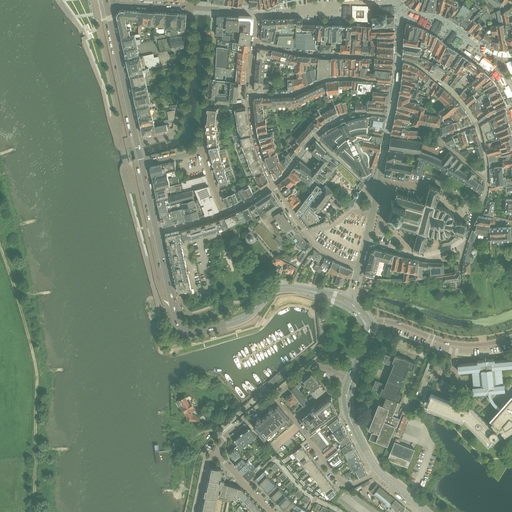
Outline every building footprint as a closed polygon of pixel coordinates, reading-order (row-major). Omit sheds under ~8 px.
[(415,0),(411,6),(418,9),(421,0),(415,0)] [(425,0),(423,10),(435,12),(436,0),(425,0)] [(437,12),(442,14),(444,5),(445,1),(443,0),(438,0),(439,0),(437,12)] [(446,16),(452,19),(462,5),(459,2),(458,2),(453,0),(452,0),(452,1),(449,0),(445,0),(445,1),(444,5),(448,6),(446,16)] [(452,19),(459,24),(473,7),(465,0),(462,5),(452,19)] [(506,0),(498,0),(498,1),(496,0),(488,0),(488,1),(498,10),(500,9),(503,7),(506,0)] [(511,0),(506,0),(503,7),(500,9),(501,15),(506,10),(510,8),(511,5),(511,4),(511,0)] [(473,7),(459,24),(464,28),(472,18),(477,13),(482,8),(476,3),(473,7)] [(472,18),(464,28),(470,32),(478,22),(481,18),(491,16),(490,14),(489,12),(487,9),(488,8),(485,5),(482,8),(477,13),(472,18)] [(499,43),(499,49),(500,49),(501,49),(506,49),(507,51),(508,50),(509,52),(510,51),(509,50),(505,42),(503,25),(502,20),(501,15),(500,9),(498,10),(490,14),(491,16),(492,18),(494,17),(495,19),(496,25),(499,41),(499,43)] [(117,17),(119,24),(130,22),(129,20),(131,20),(131,11),(123,10),(122,10),(121,10),(119,11),(118,12),(118,13),(117,14),(117,16),(117,17)] [(502,20),(503,25),(510,24),(509,22),(508,14),(507,14),(506,10),(501,15),(502,20)] [(131,11),(131,20),(139,21),(139,16),(139,11),(131,11)] [(149,12),(139,11),(139,16),(139,21),(139,24),(148,25),(149,12)] [(166,13),(156,12),(155,25),(155,27),(165,27),(166,13)] [(178,14),(166,13),(165,27),(165,33),(166,33),(170,34),(171,35),(177,35),(178,14)] [(178,14),(177,35),(185,36),(186,14),(178,14)] [(395,25),(394,16),(394,14),(386,14),(380,14),(380,15),(371,15),(371,17),(372,17),(373,26),(373,27),(374,27),(374,29),(387,28),(387,30),(394,30),(395,30),(394,25),(395,25)] [(227,16),(218,16),(217,27),(216,35),(222,35),(222,39),(222,40),(230,41),(231,35),(226,35),(226,29),(227,16)] [(227,16),(226,29),(232,30),(232,28),(233,28),(235,29),(239,29),(239,23),(239,17),(227,16)] [(478,22),(470,32),(474,35),(482,27),(486,24),(492,19),(492,18),(491,16),(481,18),(478,22)] [(239,17),(239,23),(244,23),(244,31),(251,32),(252,19),(250,18),(239,17)] [(296,23),(296,18),(288,18),(288,23),(289,33),(293,33),(293,31),(296,31),(296,26),(296,23)] [(130,22),(119,24),(122,37),(133,35),(131,27),(130,22)] [(415,26),(407,24),(404,37),(404,38),(413,39),(415,26)] [(485,32),(480,39),(482,40),(484,42),(489,46),(491,40),(493,35),(491,28),(487,28),(486,24),(482,27),(485,30),(486,31),(485,32)] [(510,28),(510,24),(503,25),(505,42),(509,50),(510,51),(511,54),(511,53),(511,34),(508,36),(507,28),(510,28)] [(317,25),(303,25),(303,26),(303,32),(316,33),(316,29),(317,25)] [(495,41),(494,48),(499,49),(499,43),(499,41),(496,25),(491,25),(491,28),(493,35),(491,40),(495,41)] [(262,26),(261,33),(269,35),(272,36),(273,31),(273,27),(269,27),(262,26)] [(342,26),(332,26),(332,31),(332,35),(331,45),(335,45),(335,41),(341,41),(342,35),(342,31),(342,26)] [(351,45),(351,38),(351,31),(351,26),(342,26),(342,31),(342,35),(346,36),(345,45),(341,45),(341,52),(341,53),(351,53),(351,52),(351,45)] [(413,39),(418,40),(418,37),(423,38),(424,30),(415,26),(413,39)] [(482,27),(474,35),(480,39),(485,32),(486,31),(485,30),(482,27)] [(250,42),(251,32),(244,31),(241,30),(239,43),(244,44),(249,44),(250,42)] [(295,48),(319,51),(319,45),(315,44),(316,39),(316,33),(303,32),(296,32),(295,41),(295,48)] [(140,36),(144,35),(144,33),(141,33),(138,33),(133,35),(122,37),(124,47),(137,44),(141,43),(140,39),(138,39),(136,40),(135,36),(137,37),(140,36)] [(156,40),(159,40),(159,42),(161,52),(184,47),(184,42),(185,36),(177,35),(171,35),(170,34),(166,33),(165,35),(159,35),(155,35),(156,40)] [(269,38),(269,35),(261,33),(261,37),(261,40),(261,41),(262,41),(265,42),(270,43),(272,38),(269,38)] [(279,34),(278,39),(277,45),(293,48),(292,41),(293,33),(289,33),(282,34),(279,34)] [(423,56),(422,56),(425,58),(426,58),(429,52),(431,52),(436,39),(437,36),(432,34),(430,43),(429,43),(428,48),(427,48),(426,48),(423,54),(423,56)] [(436,39),(431,52),(428,59),(428,60),(427,62),(424,66),(429,69),(433,62),(435,58),(442,47),(444,43),(437,36),(436,39)] [(416,46),(418,40),(413,39),(404,38),(404,42),(404,44),(415,46),(416,46)] [(368,46),(368,40),(366,40),(364,39),(363,46),(361,45),(361,53),(370,54),(370,46),(368,46)] [(248,52),(249,44),(244,44),(239,43),(231,42),(230,41),(222,40),(221,40),(221,41),(220,42),(221,43),(221,44),(231,45),(231,49),(233,50),(236,50),(243,51),(248,52)] [(370,54),(374,54),(375,54),(375,46),(378,46),(378,40),(372,40),(372,46),(370,46),(370,54)] [(395,42),(395,41),(378,40),(378,46),(375,46),(375,54),(375,55),(394,56),(394,42),(395,42)] [(435,58),(439,61),(440,61),(441,59),(448,46),(444,43),(442,47),(435,58)] [(137,44),(124,47),(127,59),(140,56),(137,44)] [(421,47),(416,46),(415,46),(404,44),(403,52),(423,56),(423,54),(426,48),(425,48),(421,47)] [(448,46),(441,59),(450,64),(458,52),(448,46)] [(226,68),(227,49),(217,47),(216,67),(226,68)] [(268,49),(260,48),(260,50),(259,51),(257,51),(257,58),(266,58),(268,49)] [(247,70),(248,52),(243,51),(236,50),(234,68),(247,70)] [(282,52),(273,50),(271,57),(275,58),(274,61),(278,62),(278,65),(279,66),(282,52)] [(422,58),(422,56),(423,56),(403,52),(402,57),(416,62),(420,64),(422,58)] [(458,52),(450,64),(455,67),(460,59),(463,55),(458,52)] [(140,56),(127,59),(130,74),(144,71),(144,69),(160,65),(158,56),(154,57),(153,53),(140,56)] [(468,59),(463,55),(460,59),(455,67),(453,71),(458,75),(461,78),(466,73),(465,72),(461,70),(466,63),(467,60),(468,59)] [(312,57),(298,56),(297,65),(296,65),(296,67),(295,72),(297,72),(301,73),(302,73),(309,71),(309,70),(308,65),(311,65),(312,57)] [(428,60),(426,58),(425,58),(422,56),(422,58),(420,64),(424,66),(427,62),(428,60)] [(318,68),(319,79),(324,77),(331,75),(332,58),(318,58),(318,60),(319,60),(318,68)] [(348,58),(348,67),(353,67),(355,67),(356,58),(348,58)] [(472,62),(468,59),(467,60),(466,63),(461,70),(465,72),(466,73),(469,69),(479,77),(480,75),(484,71),(472,62)] [(436,69),(439,64),(440,62),(440,61),(439,61),(436,64),(433,62),(429,69),(433,72),(436,69)] [(403,70),(412,72),(411,76),(411,77),(414,78),(416,78),(417,75),(416,74),(418,68),(411,65),(404,62),(403,70)] [(448,68),(439,64),(436,69),(433,72),(440,78),(448,68)] [(216,67),(215,80),(220,79),(220,80),(227,81),(239,82),(239,83),(245,83),(246,82),(247,70),(234,68),(226,68),(216,67)] [(353,75),(357,76),(360,76),(360,74),(361,68),(357,68),(357,67),(355,67),(353,67),(353,70),(353,75)] [(365,69),(366,67),(361,68),(360,74),(360,76),(362,76),(369,78),(370,71),(371,70),(367,69),(365,69)] [(319,79),(318,68),(315,68),(314,68),(309,70),(309,71),(311,82),(319,79)] [(376,68),(376,72),(375,74),(381,75),(387,76),(392,77),(392,70),(388,70),(376,68)] [(416,82),(418,82),(419,83),(417,89),(420,90),(421,91),(424,83),(428,76),(424,72),(420,69),(418,68),(416,74),(417,75),(419,77),(419,78),(416,78),(417,78),(416,82)] [(449,76),(453,71),(448,68),(440,78),(445,81),(449,76)] [(149,70),(144,71),(130,74),(132,86),(147,83),(145,76),(150,75),(149,70)] [(311,82),(309,71),(302,73),(301,73),(305,85),(309,83),(311,82)] [(471,95),(474,93),(475,92),(477,91),(476,89),(489,76),(484,71),(480,75),(479,77),(473,83),(476,87),(471,91),(471,92),(469,93),(471,95)] [(305,85),(301,73),(297,72),(298,79),(299,88),(305,85)] [(461,78),(458,75),(455,79),(450,86),(453,88),(461,78)] [(431,79),(429,77),(428,76),(424,83),(421,91),(425,92),(427,87),(428,85),(431,79)] [(477,91),(475,92),(474,93),(478,97),(480,95),(481,97),(487,94),(487,93),(489,92),(487,89),(492,86),(496,84),(493,80),(490,76),(489,76),(476,89),(477,91)] [(402,80),(401,84),(401,85),(417,89),(419,83),(418,82),(416,82),(417,78),(416,78),(414,78),(413,82),(402,80)] [(210,79),(208,98),(213,98),(213,101),(215,101),(215,102),(231,103),(233,103),(234,100),(237,101),(239,83),(239,82),(227,81),(220,80),(220,79),(215,80),(210,79)] [(255,81),(254,89),(256,89),(257,90),(257,91),(264,91),(264,83),(263,82),(255,81)] [(352,81),(351,81),(351,88),(351,93),(357,92),(359,81),(357,81),(352,81)] [(367,82),(363,81),(361,92),(366,92),(366,90),(367,85),(369,85),(370,85),(370,82),(367,82)] [(377,82),(373,82),(372,87),(372,90),(373,90),(381,90),(382,83),(377,82)] [(431,89),(429,88),(427,87),(425,92),(434,95),(435,92),(440,86),(435,82),(433,86),(432,87),(431,88),(431,89)] [(147,83),(132,86),(134,95),(149,92),(147,83)] [(390,91),(391,84),(382,83),(381,90),(390,91)] [(500,91),(496,84),(492,86),(487,89),(489,92),(487,93),(487,94),(488,97),(496,93),(500,91)] [(410,93),(409,96),(420,100),(422,96),(418,95),(420,90),(417,89),(401,85),(400,90),(410,93)] [(438,96),(442,100),(448,106),(454,98),(450,94),(440,86),(435,92),(438,95),(438,96)] [(388,103),(390,91),(381,90),(373,90),(373,101),(388,103)] [(468,97),(471,95),(469,93),(467,95),(463,91),(459,95),(464,101),(468,97)] [(490,100),(493,99),(502,95),(501,94),(500,91),(496,93),(488,97),(490,99),(490,100)] [(149,92),(134,95),(137,105),(151,102),(149,92)] [(472,102),(478,97),(474,93),(471,95),(468,97),(464,101),(468,106),(468,105),(472,102)] [(292,97),(290,97),(291,106),(292,106),(292,108),(296,107),(295,106),(296,105),(298,105),(298,107),(302,106),(301,104),(298,94),(297,96),(294,96),(292,97)] [(409,96),(403,95),(400,94),(397,106),(417,113),(420,106),(419,106),(420,104),(408,100),(409,96)] [(330,102),(331,102),(332,104),(334,103),(332,99),(329,100),(328,95),(325,96),(326,98),(327,103),(330,102)] [(480,95),(478,97),(472,102),(468,105),(471,109),(475,106),(483,99),(481,97),(480,95)] [(264,103),(263,98),(255,99),(253,101),(254,106),(254,110),(262,109),(261,103),(263,103),(264,103)] [(271,98),(263,98),(264,103),(266,103),(266,105),(268,105),(268,106),(269,106),(270,108),(272,108),(272,107),(271,98)] [(448,106),(445,109),(440,113),(442,118),(448,115),(449,115),(449,114),(450,114),(451,115),(454,111),(459,104),(454,98),(448,106)] [(475,106),(471,109),(476,117),(480,114),(484,111),(488,108),(485,103),(483,100),(483,99),(475,106)] [(490,99),(485,103),(488,108),(484,111),(485,112),(488,116),(492,112),(497,110),(494,107),(494,106),(490,100),(490,99)] [(369,101),(363,100),(355,101),(356,110),(368,110),(369,101)] [(373,101),(369,101),(368,110),(387,112),(388,103),(373,101)] [(500,103),(496,105),(494,106),(494,107),(497,110),(507,105),(505,101),(500,103)] [(151,102),(137,105),(139,115),(156,111),(158,111),(158,109),(155,110),(155,108),(153,109),(152,107),(153,107),(152,102),(151,102)] [(339,114),(343,112),(342,108),(340,103),(339,103),(335,104),(335,106),(337,109),(339,114)] [(460,105),(459,104),(454,111),(457,114),(462,107),(460,105)] [(317,109),(319,110),(326,121),(327,120),(330,119),(325,112),(321,106),(317,109)] [(335,107),(330,109),(334,117),(339,114),(337,109),(335,106),(335,107)] [(415,116),(415,117),(417,113),(397,106),(396,111),(410,116),(411,115),(415,116)] [(421,107),(420,106),(417,113),(415,117),(415,116),(413,124),(419,126),(420,123),(423,123),(424,119),(422,118),(423,116),(424,117),(425,114),(424,114),(425,108),(421,107)] [(215,128),(216,117),(223,117),(223,113),(217,113),(217,108),(207,107),(206,127),(215,128)] [(240,129),(249,127),(249,126),(246,107),(236,109),(237,113),(231,115),(231,118),(238,117),(240,128),(240,129)] [(450,114),(449,114),(449,115),(448,115),(451,121),(452,121),(453,122),(460,119),(462,118),(461,118),(463,117),(468,115),(468,114),(462,107),(457,114),(454,111),(451,115),(450,114)] [(167,111),(169,119),(174,118),(176,109),(172,110),(167,111)] [(262,109),(254,110),(256,120),(265,119),(264,114),(264,109),(262,109)] [(334,117),(330,109),(325,112),(330,119),(334,117)] [(326,121),(319,110),(314,114),(323,123),(326,121)] [(139,115),(141,125),(154,123),(153,116),(157,115),(156,111),(139,115)] [(394,119),(404,121),(409,122),(410,116),(396,111),(394,119)] [(476,117),(479,121),(488,116),(485,112),(484,111),(480,114),(476,117)] [(482,132),(483,133),(491,129),(494,128),(502,124),(509,121),(506,111),(494,117),(480,125),(482,132)] [(314,119),(313,120),(319,127),(323,123),(314,114),(312,116),(314,119)] [(422,118),(424,119),(423,123),(431,125),(431,121),(432,121),(433,117),(431,117),(432,115),(425,114),(424,117),(423,116),(422,118)] [(372,115),(371,116),(371,117),(370,121),(369,127),(372,127),(384,128),(386,117),(372,115)] [(440,126),(440,125),(440,122),(440,120),(440,119),(440,117),(432,115),(431,117),(433,117),(432,121),(431,121),(431,125),(440,126)] [(468,115),(463,117),(461,118),(462,118),(460,119),(463,126),(473,123),(468,115)] [(320,137),(333,150),(333,151),(333,152),(334,152),(334,153),(335,154),(337,155),(338,154),(362,177),(361,177),(361,178),(362,178),(363,179),(364,179),(365,179),(366,179),(366,178),(367,178),(367,179),(368,178),(369,177),(370,176),(370,175),(371,174),(371,173),(372,174),(372,173),(373,171),(373,170),(374,169),(374,168),(374,167),(369,162),(373,151),(372,152),(371,151),(370,150),(371,149),(372,148),(362,147),(362,146),(363,139),(377,140),(381,141),(383,135),(371,134),(372,127),(369,127),(370,121),(371,117),(371,116),(369,116),(366,116),(364,117),(361,117),(357,118),(354,119),(352,119),(349,120),(346,121),(346,120),(343,121),(342,121),(342,122),(341,123),(340,123),(337,124),(335,126),(333,127),(331,128),(329,129),(328,130),(325,132),(323,134),(321,136),(320,137)] [(265,119),(256,120),(257,127),(266,126),(267,126),(266,119),(265,119)] [(453,122),(456,129),(463,126),(460,119),(453,122)] [(319,127),(313,120),(312,121),(309,125),(305,130),(299,135),(300,135),(306,141),(315,131),(319,127)] [(446,127),(447,127),(449,133),(455,130),(456,129),(453,122),(452,121),(451,121),(445,123),(446,127)] [(491,129),(483,133),(485,143),(491,141),(497,139),(498,139),(500,138),(506,136),(507,135),(511,133),(509,121),(502,124),(494,128),(491,129)] [(154,123),(141,125),(143,134),(158,131),(157,126),(155,127),(154,123)] [(440,126),(441,136),(449,133),(447,127),(446,127),(445,123),(440,125),(440,126)] [(259,134),(260,140),(273,137),(274,136),(272,128),(267,130),(266,126),(257,127),(258,131),(259,134)] [(216,132),(215,128),(206,127),(208,147),(218,145),(216,135),(223,134),(222,131),(216,132)] [(245,148),(253,145),(249,127),(240,129),(242,139),(236,140),(237,144),(243,142),(244,147),(245,148)] [(383,135),(384,128),(372,127),(371,134),(383,135)] [(471,129),(474,140),(479,139),(475,127),(471,129)] [(474,139),(474,140),(471,129),(466,130),(469,141),(474,139)] [(467,141),(469,141),(466,130),(458,133),(453,136),(455,143),(457,147),(468,144),(467,141)] [(506,147),(507,150),(511,150),(511,149),(511,133),(507,135),(506,136),(500,138),(502,143),(499,144),(501,148),(506,147)] [(298,138),(296,139),(302,146),(304,144),(306,141),(300,135),(298,138)] [(455,143),(453,136),(447,139),(446,143),(451,146),(453,148),(457,147),(455,143)] [(276,147),(273,137),(260,140),(263,151),(274,148),(276,147)] [(302,146),(296,139),(294,137),(290,139),(294,145),(298,151),(302,146)] [(389,149),(403,152),(417,154),(420,154),(420,152),(423,142),(390,138),(389,149)] [(380,149),(381,141),(377,140),(363,139),(362,146),(362,147),(372,148),(380,149)] [(321,159),(312,170),(300,160),(294,167),(301,172),(298,175),(301,178),(309,184),(313,188),(316,184),(320,186),(322,184),(337,165),(338,166),(337,167),(337,168),(337,169),(341,173),(352,185),(353,185),(356,182),(358,184),(360,181),(341,164),(340,163),(332,157),(331,159),(330,159),(332,157),(326,150),(316,140),(312,144),(309,149),(314,154),(321,159)] [(485,143),(486,148),(488,155),(501,152),(501,151),(501,148),(499,144),(493,146),(491,141),(485,143)] [(483,149),(481,144),(476,146),(476,144),(473,145),(475,151),(475,152),(473,152),(474,155),(478,154),(479,158),(484,157),(483,149)] [(219,150),(218,145),(208,147),(209,148),(213,167),(223,164),(222,163),(220,154),(226,152),(225,149),(219,150)] [(252,167),(261,164),(253,145),(245,148),(246,152),(240,155),(241,158),(248,156),(252,167)] [(298,151),(294,145),(291,147),(293,150),(288,153),(292,158),(298,151)] [(265,156),(275,153),(274,148),(263,151),(264,151),(265,156)] [(374,167),(379,153),(380,153),(381,151),(380,150),(380,149),(372,148),(371,149),(370,150),(371,151),(372,152),(373,151),(369,162),(374,167)] [(288,153),(286,149),(283,151),(284,153),(286,157),(287,158),(289,163),(292,158),(288,153)] [(389,149),(384,175),(392,176),(391,177),(394,178),(397,178),(405,179),(409,180),(410,174),(407,174),(407,171),(410,172),(421,175),(425,162),(428,154),(427,154),(427,153),(423,151),(423,153),(420,152),(420,154),(417,154),(416,158),(417,158),(415,164),(401,162),(403,152),(389,149)] [(501,155),(502,155),(502,157),(506,156),(505,155),(511,153),(511,149),(511,150),(507,150),(501,151),(501,152),(501,155)] [(457,157),(449,151),(442,160),(450,165),(453,167),(458,159),(457,157)] [(280,161),(277,152),(275,153),(265,156),(270,168),(277,163),(280,161)] [(501,152),(488,155),(488,156),(489,162),(493,162),(497,161),(496,157),(502,155),(501,155),(501,152)] [(428,154),(425,162),(431,165),(440,169),(442,170),(448,173),(449,174),(449,173),(455,176),(462,180),(468,185),(468,184),(472,177),(475,173),(470,169),(466,174),(459,169),(463,163),(458,159),(453,167),(450,165),(442,160),(435,157),(428,154)] [(511,157),(506,159),(503,159),(504,166),(508,166),(509,170),(511,170),(511,169),(511,157)] [(151,167),(153,176),(158,174),(177,170),(175,161),(151,167)] [(281,161),(280,161),(277,163),(279,168),(280,170),(281,172),(285,167),(281,161)] [(270,168),(272,173),(279,168),(277,163),(270,168)] [(224,168),(223,164),(213,167),(220,185),(229,182),(225,172),(231,170),(230,166),(224,168)] [(264,171),(261,164),(252,167),(253,170),(248,172),(250,175),(254,173),(255,175),(264,171)] [(502,166),(495,167),(495,168),(497,185),(506,184),(506,179),(506,177),(503,177),(502,166)] [(294,167),(291,171),(298,176),(298,175),(301,172),(294,167)] [(279,168),(272,173),(275,178),(281,172),(279,168)] [(158,174),(153,176),(154,182),(159,181),(179,177),(177,170),(158,174)] [(259,183),(267,178),(266,175),(264,171),(255,175),(254,175),(258,182),(259,183)] [(298,175),(298,176),(291,171),(288,176),(295,182),(296,183),(298,180),(300,182),(301,180),(300,179),(301,178),(298,175)] [(182,181),(182,183),(184,191),(192,189),(195,188),(209,184),(206,175),(182,181)] [(288,176),(283,180),(286,183),(289,186),(290,187),(295,182),(288,176)] [(180,183),(179,177),(154,182),(155,189),(159,188),(160,187),(180,183)] [(468,184),(475,189),(477,185),(479,182),(476,181),(477,180),(472,177),(468,184)] [(267,178),(259,183),(258,185),(261,187),(261,188),(270,182),(267,178)] [(289,186),(286,183),(283,180),(277,185),(282,191),(289,186)] [(477,185),(475,189),(478,191),(475,195),(480,198),(483,194),(485,186),(479,182),(477,185)] [(160,187),(159,188),(155,189),(157,198),(162,197),(184,191),(182,183),(180,183),(160,187)] [(209,184),(195,188),(203,208),(205,213),(219,209),(209,184)] [(248,184),(243,187),(248,196),(253,192),(248,184)] [(303,200),(295,210),(297,213),(298,216),(299,218),(300,218),(308,229),(314,227),(319,225),(328,221),(326,216),(322,217),(317,214),(317,215),(317,214),(310,209),(313,206),(318,211),(328,198),(332,192),(339,198),(337,199),(337,200),(338,200),(345,206),(344,207),(347,209),(348,211),(352,206),(357,198),(355,197),(353,199),(351,200),(349,203),(333,190),(333,191),(326,185),(325,186),(323,184),(322,184),(320,186),(316,184),(313,188),(311,191),(304,198),(303,200)] [(393,226),(394,226),(395,225),(399,226),(398,227),(399,227),(400,226),(403,227),(403,228),(404,229),(404,227),(408,228),(408,230),(409,230),(409,229),(413,230),(413,231),(414,231),(414,230),(417,231),(417,233),(417,235),(416,235),(415,235),(415,236),(411,234),(411,233),(410,234),(410,235),(409,240),(408,241),(408,242),(409,241),(414,243),(413,247),(412,248),(413,248),(423,250),(423,252),(424,251),(426,251),(427,252),(427,251),(428,247),(431,248),(432,248),(432,247),(433,242),(434,241),(434,238),(428,236),(428,235),(429,235),(430,235),(433,235),(433,236),(434,236),(439,237),(442,245),(442,246),(442,245),(446,244),(446,245),(447,245),(447,244),(450,244),(451,244),(451,243),(454,241),(454,242),(455,241),(454,241),(457,239),(458,239),(458,238),(458,234),(459,233),(462,234),(462,235),(463,235),(463,234),(466,232),(467,232),(468,232),(467,231),(468,227),(469,227),(469,226),(468,226),(466,223),(467,222),(466,222),(465,222),(462,221),(461,221),(461,220),(460,220),(460,221),(457,221),(457,220),(456,219),(455,220),(453,215),(454,214),(453,214),(448,209),(448,208),(447,208),(442,207),(442,206),(441,206),(440,206),(436,205),(436,204),(438,198),(439,198),(439,197),(438,196),(440,189),(441,189),(440,188),(439,188),(430,186),(430,185),(429,186),(430,186),(428,194),(427,193),(426,195),(427,195),(425,202),(422,201),(423,199),(422,199),(423,198),(424,198),(424,197),(423,197),(423,196),(418,194),(418,195),(417,195),(417,196),(417,198),(416,199),(412,198),(413,197),(412,196),(412,198),(408,197),(408,195),(407,195),(407,197),(403,195),(403,194),(402,194),(402,195),(397,194),(398,192),(397,192),(395,200),(392,199),(391,202),(393,202),(394,203),(392,208),(391,213),(389,214),(389,215),(390,215),(388,224),(389,224),(389,223),(393,224),(393,226)] [(282,191),(284,195),(291,190),(290,187),(289,186),(282,191)] [(248,196),(243,187),(238,191),(237,192),(239,196),(240,195),(243,199),(248,196)] [(293,188),(291,190),(284,195),(287,198),(291,195),(294,192),(297,190),(295,187),(293,188)] [(194,199),(198,215),(205,213),(195,188),(192,189),(194,198),(194,199)] [(162,197),(157,198),(159,207),(183,200),(189,199),(194,198),(192,189),(184,191),(162,197)] [(262,215),(280,203),(272,191),(255,202),(250,206),(253,211),(257,208),(262,215)] [(232,192),(228,193),(233,203),(238,201),(235,192),(233,193),(232,192)] [(302,201),(294,192),(291,195),(287,198),(293,208),(302,201)] [(223,196),(224,197),(227,205),(233,203),(228,193),(223,196)] [(189,199),(183,200),(183,202),(184,208),(186,219),(198,215),(194,199),(194,198),(189,199)] [(183,200),(159,207),(161,214),(184,208),(183,202),(183,200)] [(493,211),(494,202),(487,201),(484,214),(493,216),(493,211)] [(248,207),(243,209),(247,220),(253,217),(251,213),(248,207)] [(163,225),(186,219),(184,208),(161,214),(163,225)] [(243,209),(237,212),(241,222),(247,220),(243,209)] [(275,218),(282,228),(290,222),(289,221),(290,221),(288,217),(284,211),(281,214),(279,212),(274,215),(276,218),(275,218)] [(237,212),(231,214),(235,224),(241,222),(237,212)] [(225,216),(229,226),(230,227),(235,224),(231,214),(225,216)] [(475,223),(477,223),(490,224),(495,224),(494,219),(479,215),(475,223)] [(220,230),(229,226),(225,216),(216,220),(220,230)] [(213,221),(211,222),(214,232),(216,231),(218,230),(219,230),(220,230),(216,220),(215,220),(213,221)] [(211,222),(198,226),(201,236),(214,232),(211,222)] [(290,222),(282,228),(286,232),(294,227),(293,226),(294,226),(294,225),(292,223),(292,222),(291,222),(290,223),(290,222)] [(276,237),(260,224),(259,223),(255,227),(254,227),(254,226),(254,227),(252,228),(272,252),(282,243),(277,236),(276,237)] [(490,224),(477,223),(475,231),(477,232),(489,235),(490,228),(490,224)] [(490,228),(489,235),(488,236),(489,238),(488,238),(487,241),(497,240),(497,243),(498,244),(499,244),(500,246),(501,246),(501,244),(503,244),(504,243),(504,240),(511,240),(511,239),(511,227),(499,227),(499,225),(496,225),(496,228),(490,228)] [(201,236),(198,226),(182,231),(184,240),(184,241),(201,236)] [(287,233),(286,234),(288,237),(289,236),(290,237),(297,231),(297,230),(298,230),(297,230),(295,227),(294,227),(286,232),(287,233)] [(282,241),(284,239),(282,238),(281,236),(280,235),(279,233),(278,230),(276,231),(277,234),(278,236),(279,238),(281,240),(282,241)] [(474,241),(477,232),(475,231),(472,230),(468,241),(469,241),(472,242),(474,241)] [(165,234),(169,250),(183,247),(181,241),(184,240),(182,231),(179,231),(165,234)] [(291,237),(296,244),(302,238),(298,232),(291,237)] [(300,250),(301,248),(306,242),(303,239),(302,238),(296,244),(295,245),(300,250)] [(307,242),(306,242),(301,248),(303,250),(298,257),(299,258),(298,260),(301,262),(307,253),(307,252),(312,247),(312,245),(309,242),(307,242)] [(183,247),(169,250),(172,263),(185,260),(183,247)] [(394,254),(386,251),(383,250),(383,251),(375,249),(375,248),(371,251),(369,258),(368,262),(366,269),(366,270),(375,272),(379,258),(384,260),(383,262),(386,264),(383,274),(390,276),(391,271),(391,269),(394,254)] [(319,253),(314,249),(309,254),(307,258),(302,263),(305,265),(309,260),(311,261),(313,258),(314,259),(315,258),(319,253)] [(471,254),(465,252),(463,263),(463,262),(462,273),(470,272),(470,263),(470,262),(471,260),(471,254)] [(319,253),(315,258),(318,260),(315,265),(317,265),(314,270),(317,271),(324,259),(321,257),(322,255),(319,253)] [(278,262),(282,264),(283,263),(284,261),(274,255),(274,254),(271,257),(273,259),(271,261),(277,264),(278,262)] [(394,254),(391,269),(397,270),(398,270),(399,260),(400,255),(394,254)] [(323,267),(328,269),(332,261),(325,257),(324,259),(317,271),(320,273),(323,267)] [(409,272),(415,272),(417,272),(418,260),(411,259),(409,272)] [(185,260),(172,263),(175,276),(188,273),(185,260)] [(419,261),(418,260),(417,272),(415,272),(415,276),(416,277),(422,277),(422,272),(422,268),(428,269),(429,262),(419,261)] [(284,261),(283,263),(286,265),(283,269),(291,273),(294,267),(284,261)] [(332,261),(328,269),(328,271),(333,273),(332,276),(333,277),(331,282),(335,283),(337,275),(341,265),(333,261),(332,261)] [(432,263),(429,262),(428,269),(429,276),(442,275),(444,275),(444,273),(443,263),(437,263),(432,263)] [(341,265),(337,275),(342,277),(342,279),(344,279),(345,276),(351,277),(353,270),(341,265)] [(188,273),(175,276),(178,292),(192,289),(188,273)] [(456,274),(444,275),(442,275),(443,281),(460,280),(460,273),(456,274)] [(337,275),(335,283),(342,285),(344,279),(342,279),(342,277),(337,275)] [(400,418),(393,416),(399,401),(400,401),(402,395),(400,394),(398,393),(408,368),(410,369),(411,368),(413,369),(415,363),(413,362),(395,354),(395,355),(392,354),(391,356),(386,355),(384,361),(393,365),(385,384),(376,381),(373,387),(378,389),(377,392),(380,393),(380,394),(386,396),(383,405),(379,403),(369,429),(372,430),(372,431),(369,440),(376,442),(376,441),(388,446),(395,426),(397,426),(400,418)] [(486,360),(478,361),(478,363),(458,365),(459,371),(472,370),(474,386),(473,387),(474,393),(488,392),(490,392),(504,390),(504,383),(503,383),(501,367),(511,366),(511,359),(494,361),(494,359),(486,360)] [(287,372),(283,368),(265,384),(268,388),(287,372)] [(425,369),(420,385),(416,394),(422,396),(431,371),(425,369)] [(311,373),(302,381),(304,384),(303,384),(305,387),(306,387),(317,378),(313,374),(311,373)] [(317,378),(306,387),(308,389),(307,389),(310,392),(321,384),(317,378)] [(313,395),(307,399),(309,402),(325,389),(321,384),(310,392),(313,395)] [(292,393),(298,399),(303,406),(309,402),(307,399),(298,388),(296,385),(290,390),(292,393)] [(490,392),(488,392),(488,393),(489,395),(490,397),(490,399),(491,400),(493,402),(494,404),(496,405),(498,406),(500,407),(503,407),(504,406),(500,404),(498,404),(497,403),(496,402),(494,401),(493,399),(492,398),(492,396),(491,395),(490,393),(490,392)] [(298,399),(292,393),(285,398),(291,405),(298,399)] [(468,408),(431,393),(428,399),(425,398),(424,401),(427,402),(426,406),(434,409),(462,421),(463,422),(463,423),(464,423),(465,424),(466,424),(467,424),(468,424),(469,424),(491,446),(499,438),(496,436),(497,435),(496,435),(495,433),(500,430),(504,435),(511,429),(511,397),(504,406),(503,407),(491,421),(492,422),(489,425),(470,405),(468,408)] [(187,417),(187,419),(199,422),(200,417),(194,416),(194,415),(191,411),(196,409),(191,402),(190,403),(185,396),(177,401),(180,406),(182,404),(184,406),(182,407),(185,412),(184,412),(187,417)] [(311,410),(298,420),(310,436),(338,415),(331,401),(332,401),(332,400),(332,399),(332,398),(331,397),(330,397),(329,397),(328,397),(315,407),(315,406),(310,410),(311,410)] [(254,424),(254,427),(269,444),(274,440),(275,440),(276,440),(276,439),(287,429),(287,430),(288,430),(288,429),(294,423),(278,404),(274,408),(273,407),(269,410),(270,411),(261,418),(260,417),(256,420),(257,422),(254,424)] [(310,436),(321,450),(324,448),(332,442),(327,436),(343,424),(338,415),(310,436)] [(327,436),(332,442),(333,444),(347,433),(343,424),(327,436)] [(249,427),(244,431),(251,439),(256,435),(250,428),(249,427)] [(246,443),(251,439),(244,431),(239,435),(246,443)] [(347,433),(333,444),(336,447),(338,449),(350,439),(347,433)] [(241,447),(246,443),(239,435),(235,438),(235,440),(241,447)] [(350,439),(338,449),(338,452),(341,450),(343,449),(344,452),(354,447),(350,439)] [(407,467),(415,449),(400,443),(395,441),(388,460),(407,467)] [(160,442),(155,443),(160,466),(164,465),(160,442)] [(324,448),(321,450),(325,455),(336,447),(333,444),(332,442),(324,448)] [(235,448),(230,452),(231,454),(230,455),(234,460),(235,459),(240,455),(241,456),(245,453),(238,445),(235,448)] [(295,456),(304,450),(303,448),(301,445),(292,452),(295,456)] [(345,460),(338,452),(338,449),(336,447),(325,455),(329,460),(335,468),(345,460)] [(354,447),(344,452),(347,458),(357,453),(354,447)] [(305,451),(304,450),(295,456),(298,460),(307,453),(305,451)] [(307,453),(298,460),(301,464),(310,457),(308,454),(308,455),(307,454),(307,453)] [(357,453),(347,458),(350,464),(360,459),(357,453)] [(235,464),(239,469),(246,462),(241,457),(235,463),(235,464)] [(312,459),(310,457),(301,464),(304,468),(313,461),(313,460),(312,461),(311,460),(312,459)] [(360,459),(350,464),(353,470),(356,469),(363,465),(360,459)] [(246,462),(239,469),(243,473),(250,466),(252,464),(249,460),(246,462)] [(315,463),(313,461),(304,468),(307,472),(316,465),(314,463),(315,463)] [(243,473),(247,477),(256,468),(252,464),(250,466),(243,473)] [(317,466),(316,465),(307,472),(310,475),(319,468),(317,466)] [(363,465),(356,469),(360,477),(367,473),(363,465)] [(235,500),(244,491),(242,488),(224,483),(225,478),(221,477),(221,476),(220,476),(222,469),(211,467),(206,489),(201,511),(212,511),(215,499),(221,492),(234,497),(233,498),(235,500)] [(258,470),(256,468),(247,477),(249,479),(256,472),(258,470)] [(321,471),(319,468),(310,475),(311,474),(314,478),(321,472),(320,471),(321,471)] [(259,483),(267,475),(264,471),(255,479),(259,483)] [(322,474),(321,472),(314,478),(317,482),(325,476),(323,473),(322,474)] [(268,475),(267,475),(259,483),(263,488),(271,480),(267,475),(268,475)] [(325,476),(317,482),(320,485),(318,486),(319,487),(328,479),(326,477),(325,477),(324,476),(325,476)] [(330,482),(328,479),(319,487),(321,490),(331,483),(330,483),(329,482),(330,482)] [(275,484),(271,480),(263,488),(267,492),(276,483),(275,484)] [(280,487),(276,483),(267,492),(268,492),(271,496),(280,487)] [(333,486),(331,483),(321,490),(324,494),(333,487),(332,486),(333,486)] [(370,491),(375,495),(381,487),(376,483),(370,491)] [(280,488),(280,487),(271,496),(275,500),(283,492),(279,488),(280,488)] [(334,489),(333,487),(324,494),(325,494),(326,493),(329,497),(337,491),(335,488),(334,489)] [(381,487),(375,495),(382,501),(380,504),(386,509),(390,505),(394,500),(395,499),(381,487)] [(244,491),(235,500),(238,498),(241,502),(248,495),(244,491)] [(288,496),(283,492),(275,500),(279,504),(288,496)] [(248,495),(241,502),(245,505),(252,499),(248,495)] [(292,500),(288,496),(279,504),(284,509),(292,500)] [(252,499),(245,505),(249,509),(256,503),(252,499)] [(394,500),(390,505),(392,507),(390,508),(394,511),(395,511),(397,510),(397,511),(399,509),(402,511),(405,507),(400,503),(395,499),(394,500)] [(290,511),(296,504),(292,500),(284,509),(287,511),(290,511)] [(256,503),(249,509),(251,511),(253,511),(259,507),(256,503)]
